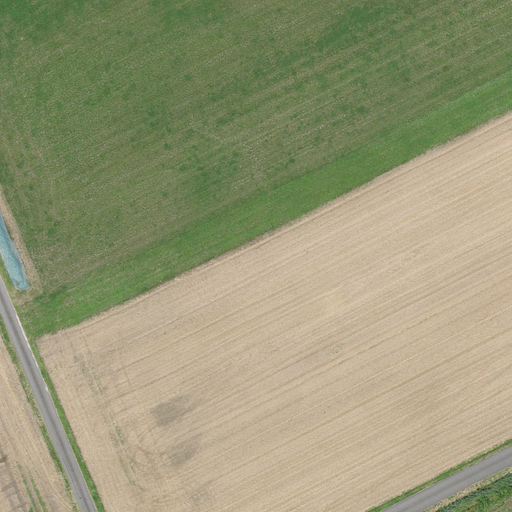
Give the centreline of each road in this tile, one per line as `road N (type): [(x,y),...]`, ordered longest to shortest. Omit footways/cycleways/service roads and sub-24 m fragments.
road 1 (track): [(88,511),(0,302)]
road 2 (unclassified): [(397,511),(511,453)]
